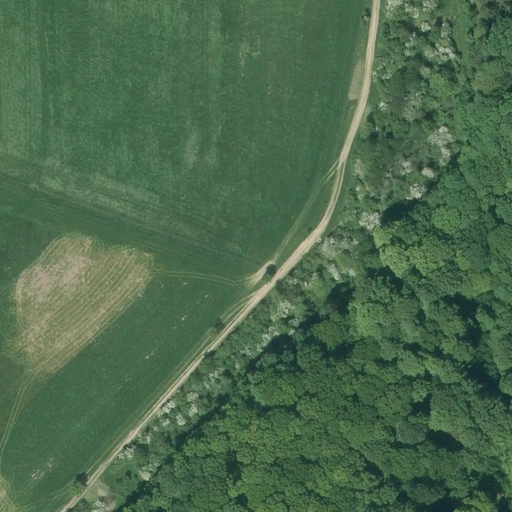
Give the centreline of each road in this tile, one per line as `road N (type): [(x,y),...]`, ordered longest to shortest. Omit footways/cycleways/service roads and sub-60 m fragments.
road 1 (track): [(376,0),(365,102),(325,220),(62,511)]
road 2 (track): [(28,201),(46,119),(40,0)]
road 3 (track): [(344,157),(270,265),(241,274)]
